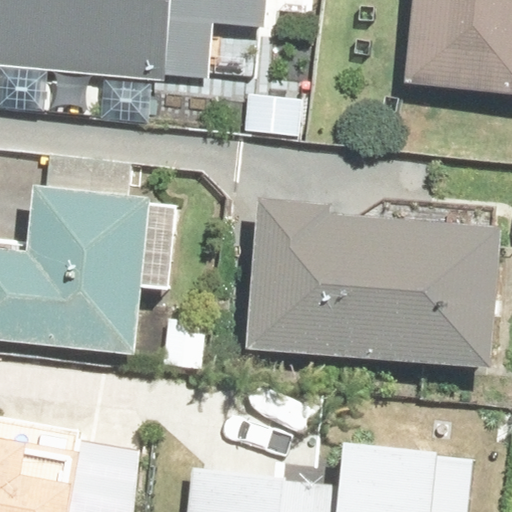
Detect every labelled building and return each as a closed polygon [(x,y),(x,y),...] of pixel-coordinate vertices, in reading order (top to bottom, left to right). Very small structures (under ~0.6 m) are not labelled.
[(204,73),(210,0),(0,0),(0,63),(169,81),(170,71),(204,73)] [(511,0),(417,0),(409,82),(511,92),(511,0)] [(0,339),(141,353),(147,288),(156,198),(42,187),(35,255),(0,250),(0,339)] [(509,229),(488,228),(430,223),(338,216),(338,206),(263,200),(256,283),(251,349),(484,367),(499,368),(509,229)] [(171,318),(167,364),(206,368),(209,322),(171,318)] [(77,511),(87,453),(0,437),(0,511),(77,511)] [(479,511),(484,461),(355,448),(351,490),(203,476),(199,511),(479,511)]
